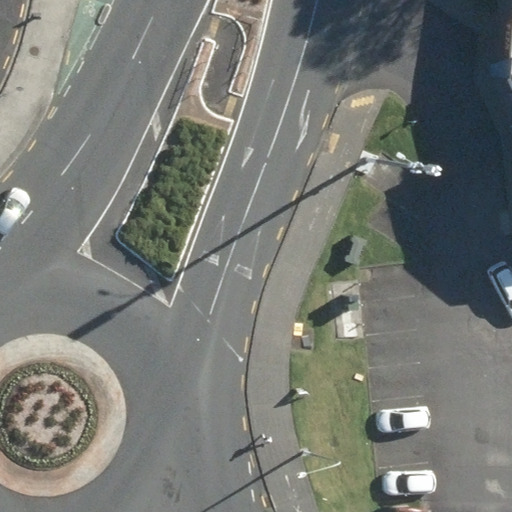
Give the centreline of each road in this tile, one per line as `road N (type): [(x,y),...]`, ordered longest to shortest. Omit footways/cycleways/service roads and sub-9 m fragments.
road 1 (secondary): [(318,0),(196,364)]
road 2 (secondary): [(0,232),(76,124),(146,0)]
road 3 (secondary): [(0,259),(50,248),(127,269),(182,326),(196,364)]
